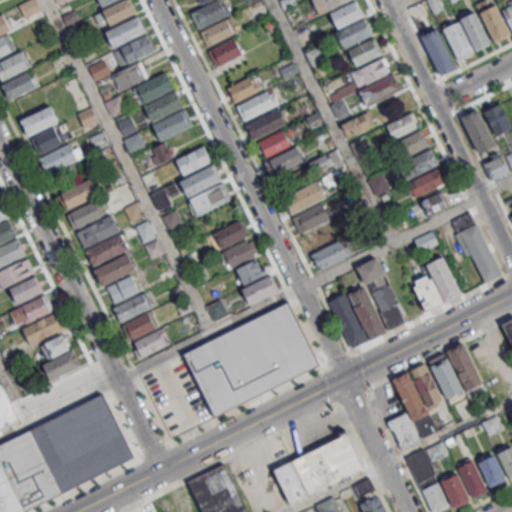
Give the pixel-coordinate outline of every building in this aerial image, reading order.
[(26,17),(40,9),(35,0),(30,0),(19,7),(26,17)] [(136,13),(131,0),(97,0),(100,8),(107,25),(136,13)] [(221,0),(193,15),(201,31),(229,17),(221,0)] [(352,0),(311,0),(317,14),(352,0)] [(364,13),(354,0),(353,0),(329,16),(338,30),(364,13)] [(481,14),(497,6),(511,36),(496,44),(481,14)] [(461,20),(476,13),(492,45),(477,53),(461,20)] [(145,31),(138,15),(105,32),(113,47),(145,31)] [(0,17),(0,37),(11,32),(3,16),(0,17)] [(374,35),(367,18),(335,33),(342,49),(374,35)] [(229,20),(200,30),(205,44),(234,35),(229,20)] [(444,30),(460,22),(475,53),(459,61),(444,30)] [(422,38),(438,30),(458,70),(442,78),(422,38)] [(121,66),(154,49),(147,34),(114,52),(121,66)] [(217,66),(242,52),(234,36),(208,51),(217,66)] [(383,53),(376,37),(347,51),(354,66),(383,53)] [(0,65),(0,75),(4,83),(32,68),(24,53),(0,65)] [(351,72),(357,87),(391,72),(384,58),(351,72)] [(88,66),(95,80),(109,73),(103,59),(88,66)] [(121,90),(148,76),(140,61),(114,75),(121,90)] [(134,88),(143,104),(174,87),(165,71),(134,88)] [(3,87),(11,102),(38,89),(30,73),(3,87)] [(358,92),(367,108),(402,89),(393,73),(358,92)] [(234,103),(257,90),(250,76),(226,88),(234,103)] [(236,105),(243,120),(279,103),(272,88),(236,105)] [(151,121),(184,106),(176,90),(143,106),(151,121)] [(112,117),(126,109),(118,95),(105,103),(112,117)] [(496,136),(511,127),(511,124),(499,101),(482,110),(496,136)] [(22,122),(30,138),(60,124),(52,107),(22,122)] [(84,127),(98,121),(91,107),(78,113),(84,127)] [(460,115),(479,153),(496,144),(477,107),(460,115)] [(193,125),(185,109),(152,124),(159,140),(193,125)] [(252,139),(286,123),(279,109),(245,124),(252,139)] [(386,125),(393,140),(420,127),(413,112),(386,125)] [(134,126),(130,118),(119,123),(123,131),(134,126)] [(40,153),(65,140),(57,125),(32,138),(40,153)] [(265,156),(292,146),(285,130),(258,140),(265,156)] [(398,161),(430,146),(422,130),(391,145),(398,161)] [(82,156),(74,141),(39,159),(46,174),(82,156)] [(153,148),(158,163),(171,158),(165,143),(153,148)] [(211,163),(205,146),(175,158),(181,174),(211,163)] [(306,165),(291,146),(265,167),(279,186),(306,165)] [(446,184),(439,167),(432,150),(397,165),(405,183),(407,182),(414,198),(446,184)] [(492,181),(511,170),(511,151),(484,166),(492,181)] [(179,181),(187,197),(222,179),(214,163),(179,181)] [(388,190),(382,175),(369,180),(375,195),(388,190)] [(100,193),(92,177),(60,192),(67,208),(100,193)] [(197,216),(231,198),(223,182),(189,200),(197,216)] [(289,212),(325,200),(320,184),(284,196),(289,212)] [(427,217),(448,209),(441,192),(420,200),(427,217)] [(107,213),(101,198),(67,213),(73,228),(107,213)] [(333,215),(325,200),(292,218),(300,233),(333,215)] [(451,219),(468,210),(475,223),(457,231),(451,219)] [(77,231),(92,266),(127,250),(112,215),(77,231)] [(0,224),(0,243),(17,235),(10,220),(0,224)] [(221,250),(248,236),(240,220),(213,234),(221,250)] [(454,234),(477,222),(503,274),(485,283),(470,254),(465,256),(454,234)] [(413,238),(420,252),(440,242),(433,229),(413,238)] [(311,254),(319,271),(351,254),(343,238),(311,254)] [(0,266),(26,254),(18,239),(0,247),(0,266)] [(251,240),(223,253),(230,268),(258,256),(251,240)] [(93,271),(102,287),(136,268),(127,252),(93,271)] [(425,264),(445,301),(463,293),(443,255),(425,264)] [(33,273),(27,259),(0,270),(0,286),(1,288),(33,273)] [(359,268),(368,286),(388,276),(379,259),(359,268)] [(238,272),(244,284),(262,275),(255,263),(238,272)] [(426,311),(411,282),(428,274),(443,301),(426,311)] [(244,295),(254,306),(278,287),(268,275),(244,295)] [(44,291),(36,276),(9,289),(16,304),(44,291)] [(114,302),(140,291),(133,276),(107,286),(114,302)] [(389,329),(371,292),(389,283),(407,320),(389,329)] [(371,338),(386,330),(363,285),(346,293),(371,338)] [(328,300),(352,347),(368,339),(344,292),(328,300)] [(113,305),(118,320),(151,309),(146,293),(113,305)] [(9,313),(18,328),(52,310),(44,295),(9,313)] [(184,352),(216,415),(318,363),(285,302),(184,352)] [(131,340),(156,327),(148,312),(123,324),(131,340)] [(63,331),(56,314),(22,328),(29,345),(63,331)] [(511,344),(502,325),(511,320),(511,344)] [(162,329),(133,341),(140,356),(168,344),(162,329)] [(72,349),(70,350),(64,335),(43,344),(51,361),(42,365),(49,381),(80,367),(72,349)] [(483,383),(463,343),(446,351),(466,391),(483,383)] [(447,399),(464,391),(444,352),(427,361),(447,399)] [(427,407),(443,399),(425,362),(409,370),(427,407)] [(408,371),(428,412),(412,420),(392,378),(408,371)] [(0,383),(19,421),(0,430),(0,383)] [(28,430),(104,391),(135,457),(62,493),(28,430)] [(387,422),(406,413),(420,439),(400,449),(387,422)] [(482,422),(488,435),(503,428),(497,415),(482,422)] [(0,511),(0,443),(28,430),(62,493),(22,511),(0,511)] [(291,460),(347,433),(363,467),(308,493),(291,460)] [(509,477),(511,475),(511,444),(496,452),(509,477)] [(490,488),(506,480),(493,453),(477,461),(490,488)] [(471,497),(487,489),(472,459),(456,467),(471,497)] [(308,493),(288,503),(272,469),(291,460),(308,493)] [(202,511),(187,482),(223,464),(247,511),(202,511)] [(454,508),(470,500),(456,472),(440,480),(454,508)] [(351,486),(357,497),(374,488),(368,477),(351,486)] [(431,511),(434,511),(447,506),(436,481),(420,488),(431,511)] [(363,511),(359,504),(378,494),(386,511),(363,511)] [(315,505),(318,511),(338,511),(340,511),(332,496),(315,505)]
